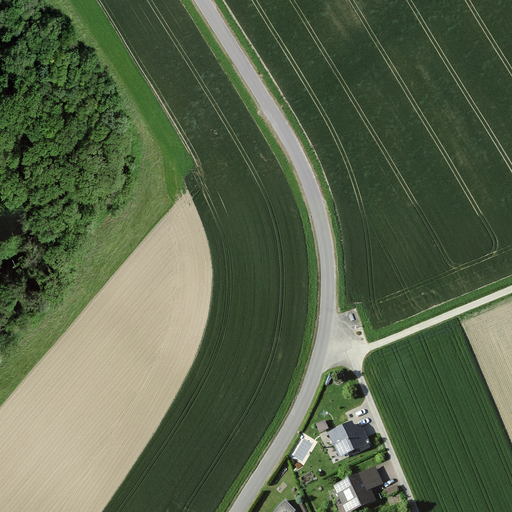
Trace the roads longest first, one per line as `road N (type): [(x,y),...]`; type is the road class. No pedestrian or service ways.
road 1 (tertiary): [(324,338),(326,250),(313,196),(280,125),(201,0)]
road 2 (residential): [(415,511),(352,352),(324,338)]
road 3 (tertiary): [(237,511),(303,401),(324,338)]
road 4 (track): [(511,287),(352,352)]
